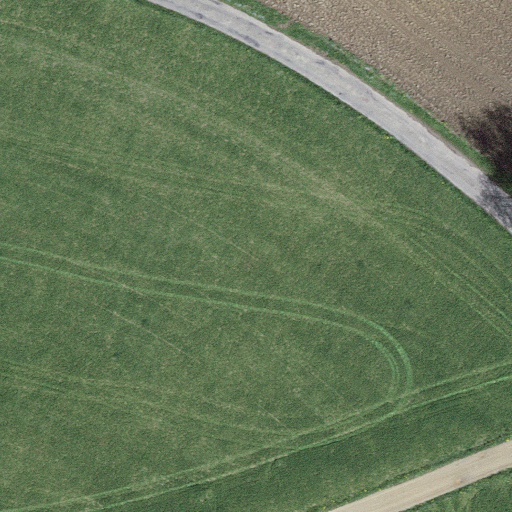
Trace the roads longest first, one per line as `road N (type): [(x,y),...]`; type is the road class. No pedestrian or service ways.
road 1 (unclassified): [(511,212),(352,90),(177,0)]
road 2 (track): [(356,511),(511,452)]
